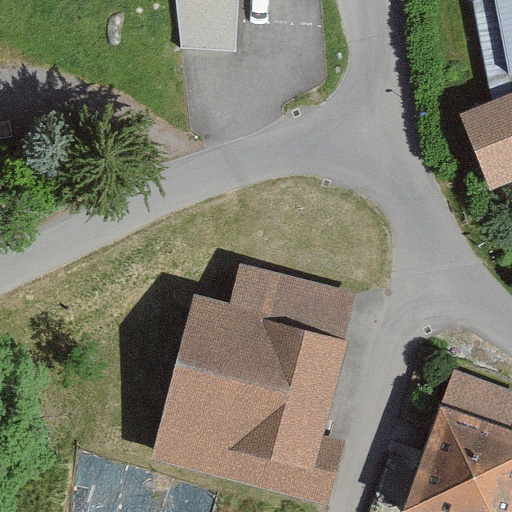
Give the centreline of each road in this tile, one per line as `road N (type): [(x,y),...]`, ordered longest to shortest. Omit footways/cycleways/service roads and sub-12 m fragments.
road 1 (unclassified): [(0,263),(275,145),(377,117)]
road 2 (residential): [(448,272),(386,350),(344,511)]
road 3 (residential): [(448,272),(377,117)]
